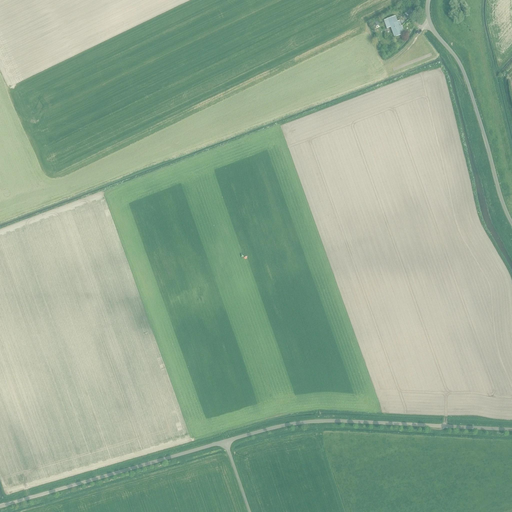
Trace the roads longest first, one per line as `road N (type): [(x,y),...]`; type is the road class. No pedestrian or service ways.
road 1 (unclassified): [(0,505),(292,423),(511,429)]
road 2 (unclassified): [(511,223),(462,64),(424,12),(425,0)]
